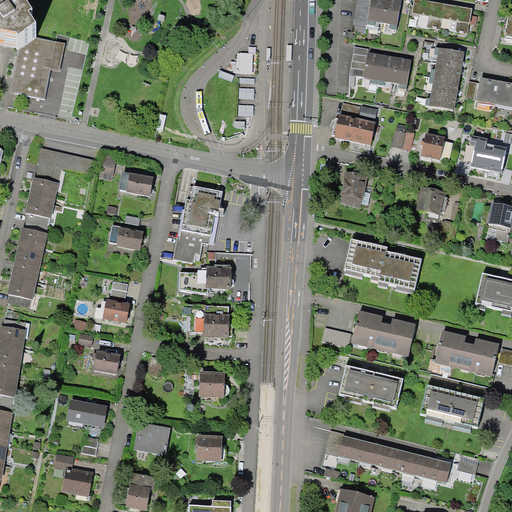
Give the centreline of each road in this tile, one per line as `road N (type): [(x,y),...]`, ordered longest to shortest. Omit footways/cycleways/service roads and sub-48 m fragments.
road 1 (primary): [(299,177),(279,511)]
road 2 (residential): [(300,146),(511,191)]
road 3 (residential): [(137,344),(172,157)]
road 4 (residential): [(105,511),(137,344)]
road 5 (residential): [(27,126),(172,157)]
road 6 (primary): [(305,0),(300,146)]
road 7 (residential): [(172,157),(299,177)]
road 8 (residential): [(27,126),(0,245)]
